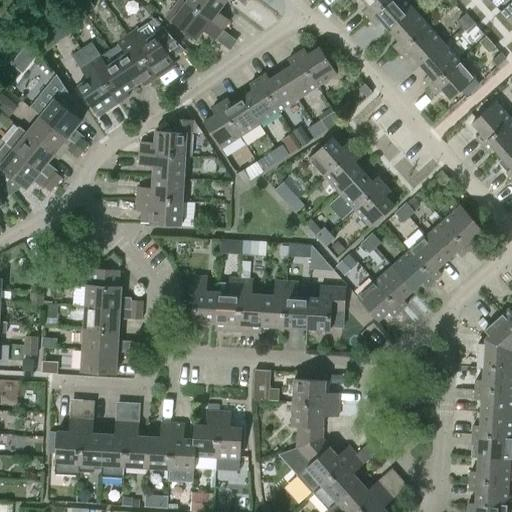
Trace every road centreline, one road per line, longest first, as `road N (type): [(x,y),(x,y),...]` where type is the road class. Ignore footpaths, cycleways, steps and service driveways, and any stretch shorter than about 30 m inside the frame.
road 1 (residential): [(297,17),(331,29),(511,231)]
road 2 (residential): [(83,197),(86,165),(107,145),(297,17)]
road 3 (residential): [(371,368),(160,348)]
road 4 (residential): [(434,498),(444,311)]
road 5 (residential): [(160,348),(152,338),(150,277),(83,197)]
road 6 (residential): [(371,368),(370,427),(434,498)]
road 7 (residential): [(59,385),(131,389),(144,382),(160,348)]
